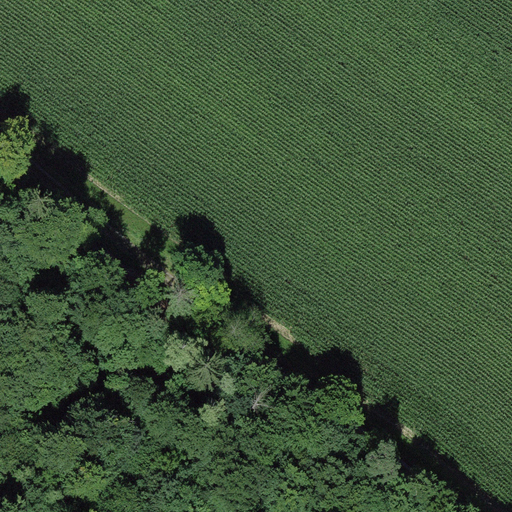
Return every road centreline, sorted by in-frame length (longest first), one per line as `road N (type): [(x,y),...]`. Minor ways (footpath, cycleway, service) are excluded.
road 1 (track): [(310,398),(0,149)]
road 2 (track): [(0,432),(310,398)]
road 3 (track): [(447,511),(310,398)]
